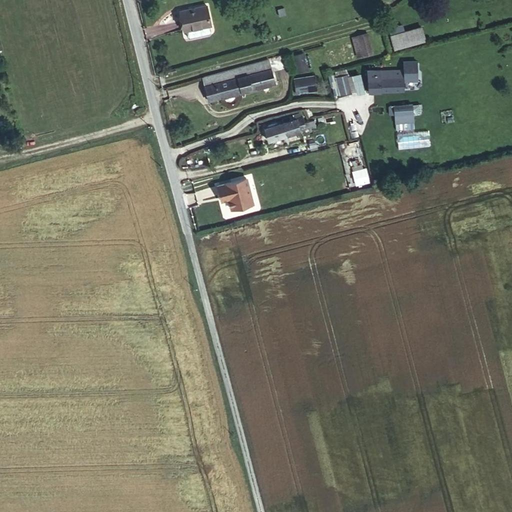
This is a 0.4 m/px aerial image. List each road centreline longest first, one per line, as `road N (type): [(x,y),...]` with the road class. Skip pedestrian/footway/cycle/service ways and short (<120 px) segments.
road 1 (unclassified): [(127,0),(260,511)]
road 2 (unknown): [(150,92),(282,51)]
